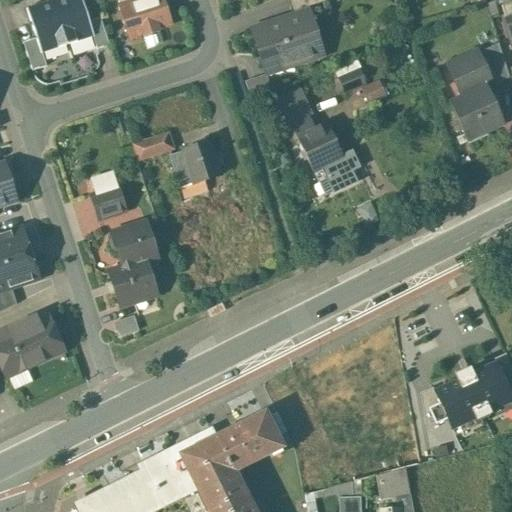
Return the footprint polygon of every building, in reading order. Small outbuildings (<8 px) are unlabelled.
[(81,0),(62,0),(53,3),(67,45),(92,37),(92,38),(94,37),(89,22),(81,0)] [(139,0),(119,7),(129,37),(142,33),(143,36),(157,31),(156,29),(170,24),(161,0),(139,0)] [(290,0),(294,11),(323,0),(290,0)] [(53,3),(42,7),(42,5),(26,10),(35,39),(40,54),(42,54),(67,45),(53,3)] [(285,20),(250,31),(263,69),(290,61),(292,65),(322,55),(310,17),(286,24),(285,20)] [(100,18),(89,22),(94,37),(92,38),(97,51),(109,47),(100,18)] [(35,39),(22,43),(32,72),(46,67),(42,54),(40,54),(35,39)] [(497,44),(481,52),(495,84),(508,78),(497,44)] [(475,52),(446,65),(462,99),(483,89),(484,89),(491,86),(475,52)] [(360,71),(339,80),(343,91),(365,82),(360,71)] [(462,99),(451,104),(468,142),(484,135),(483,132),(500,125),(484,89),(483,89),(462,99)] [(216,103),(166,120),(209,250),(259,233),(216,103)] [(327,125),(311,133),(305,118),(290,125),(297,139),(297,140),(312,172),(342,158),(327,125)] [(0,205),(14,201),(3,165),(0,166),(0,205)] [(116,188),(90,197),(97,220),(124,212),(116,188)] [(144,224),(112,235),(109,241),(111,249),(117,252),(120,261),(125,260),(127,267),(144,262),(144,263),(155,259),(144,224)] [(23,226),(0,234),(0,295),(42,281),(23,226)] [(127,267),(108,273),(119,306),(155,295),(144,263),(144,262),(127,267)] [(44,312),(0,332),(0,366),(5,378),(62,352),(44,312)] [(120,321),(124,334),(143,329),(139,315),(120,321)] [(375,371),(403,360),(396,343),(304,379),(313,401),(333,393),(344,422),(376,410),(369,392),(381,387),(375,371)] [(438,405),(427,411),(435,426),(446,421),(451,432),(453,432),(455,437),(481,424),(479,419),(485,416),(488,422),(511,410),(511,403),(511,402),(511,398),(509,392),(494,363),(470,374),(469,371),(456,377),(458,380),(432,393),(438,405)] [(215,438),(233,472),(281,448),(275,437),(266,417),(263,413),(215,438)] [(275,413),(266,417),(275,437),(285,432),(275,413)] [(424,465),(418,420),(381,426),(385,449),(355,454),(358,475),(424,465)] [(215,438),(212,432),(142,467),(145,473),(79,506),(81,511),(152,511),(197,490),(233,472),(215,438)] [(386,473),(374,477),(378,492),(379,500),(393,496),(395,505),(412,507),(403,469),(386,473)] [(252,511),(233,472),(197,490),(208,511),(252,511)] [(399,511),(400,509),(379,510),(379,511),(359,511),(359,498),(338,498),(338,511),(399,511)]
